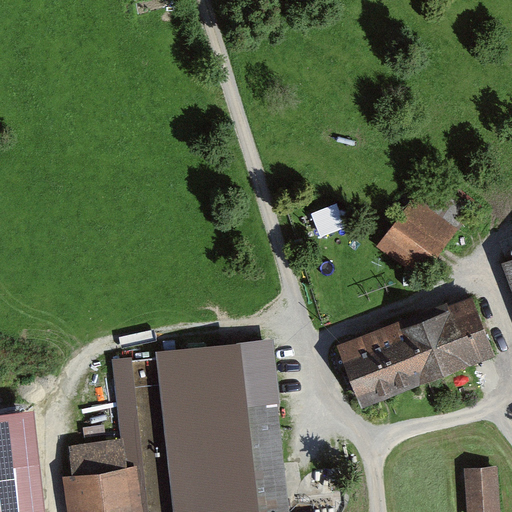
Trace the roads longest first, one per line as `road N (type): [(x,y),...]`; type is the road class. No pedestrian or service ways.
road 1 (track): [(376,511),(369,443),(313,357),(203,0)]
road 2 (track): [(303,323),(111,347),(88,361),(62,388),(53,423),(54,511)]
road 3 (track): [(313,357),(388,309),(462,282),(484,289),(511,336)]
road 4 (track): [(511,431),(497,404),(369,443)]
